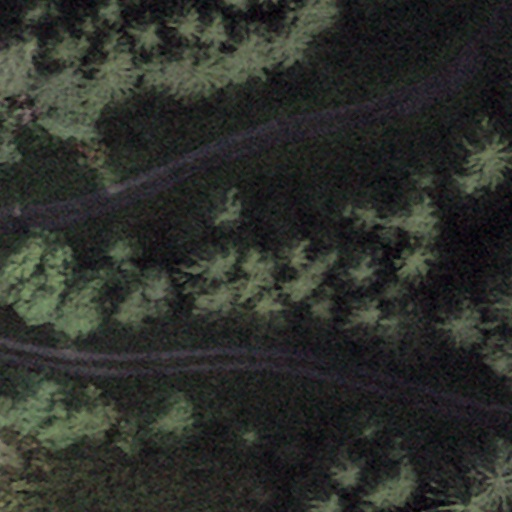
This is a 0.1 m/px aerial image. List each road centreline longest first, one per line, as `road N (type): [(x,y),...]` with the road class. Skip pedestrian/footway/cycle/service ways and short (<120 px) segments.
road 1 (track): [(511,3),(494,42),(449,88),(397,107),(257,129),(122,195),(54,213),(0,215)]
road 2 (track): [(0,342),(63,355),(242,356),(511,413)]
